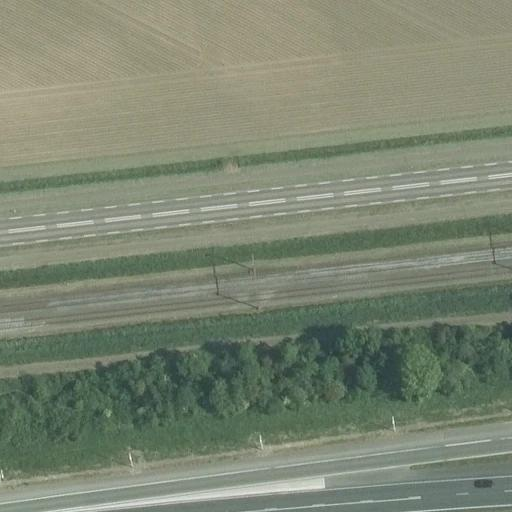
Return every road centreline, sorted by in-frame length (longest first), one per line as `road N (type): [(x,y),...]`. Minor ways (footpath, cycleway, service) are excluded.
road 1 (primary): [(0,236),(511,176)]
road 2 (motorway): [(511,447),(44,511)]
road 3 (motorway): [(511,496),(336,511)]
